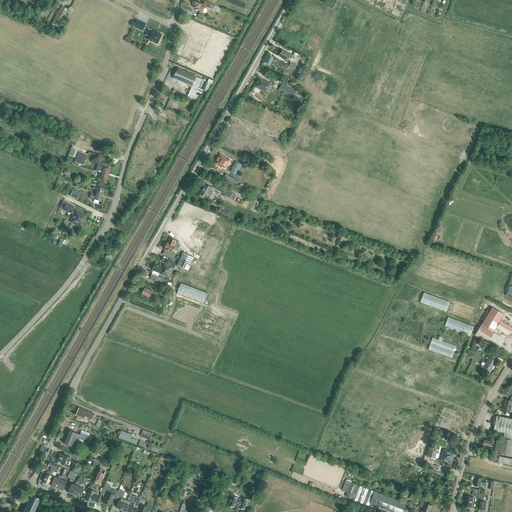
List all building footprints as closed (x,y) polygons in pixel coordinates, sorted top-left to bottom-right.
[(193,5),(192,7),(193,7),(196,8),(196,10),(203,12),(204,8),(206,9),(206,7),(203,6),(203,4),(202,4),(194,1),(194,2),(193,2),(193,4),(193,5)] [(203,4),(203,6),(206,7),(210,8),(213,9),(215,5),(212,4),(205,1),(203,4)] [(56,33),(58,28),(68,10),(61,6),(51,24),(52,24),(49,29),(56,33)] [(146,24),(136,20),(134,27),(143,31),(146,24)] [(147,40),(158,44),(160,39),(162,34),(155,32),(156,31),(151,29),(148,36),(149,37),(147,40)] [(293,56),(291,55),(283,50),(279,56),(288,61),(289,58),(291,59),(293,56)] [(202,79),(178,69),(174,78),(192,86),(188,96),(197,100),(199,96),(196,94),(202,79)] [(259,77),(254,86),(265,92),(270,83),(259,77)] [(202,90),(206,91),(206,89),(208,90),(211,82),(206,80),(202,90)] [(293,98),(296,91),(282,83),(278,91),(293,98)] [(77,151),(71,148),(68,155),(74,157),(77,151)] [(74,162),(83,165),(87,156),(87,155),(78,152),(74,162)] [(214,164),(215,164),(215,165),(216,165),(217,165),(222,168),(222,167),(225,169),(225,168),(226,169),(231,160),(220,153),(219,154),(217,158),(214,164)] [(101,180),(106,181),(108,176),(107,175),(109,169),(110,165),(101,162),(102,160),(103,160),(104,156),(99,155),(98,159),(99,159),(96,170),(101,171),(100,173),(99,173),(98,176),(99,177),(99,178),(102,179),(101,180)] [(230,172),(236,175),(242,165),(236,161),(230,172)] [(223,179),(234,185),(237,180),(226,174),(223,179)] [(207,198),(209,199),(211,195),(213,192),(210,191),(211,188),(205,184),(202,190),(199,194),(206,198),(207,198)] [(217,184),(215,188),(223,193),(225,190),(217,184)] [(93,202),(98,204),(99,201),(100,201),(101,197),(103,190),(102,190),(102,189),(97,187),(95,194),(91,193),(89,198),(94,199),(93,202)] [(69,196),(77,200),(80,196),(77,194),(78,192),(72,190),(69,196)] [(235,195),(229,191),(226,196),(233,200),(235,195)] [(59,208),(70,214),(73,207),(63,202),(59,208)] [(83,216),(84,214),(75,210),(69,223),(80,227),(81,223),(83,224),(86,217),(83,216)] [(167,243),(175,247),(178,248),(180,244),(177,243),(178,242),(176,242),(176,241),(170,238),(168,243),(167,243)] [(172,253),(173,250),(177,251),(178,248),(175,247),(167,243),(164,249),(172,253)] [(182,254),(177,265),(188,270),(194,258),(183,253),(182,254)] [(163,263),(162,267),(155,264),(152,270),(160,273),(159,275),(168,278),(173,267),(163,263)] [(150,280),(161,284),(163,278),(152,274),(150,280)] [(181,283),(177,294),(204,304),(208,293),(181,283)] [(156,294),(152,292),(153,292),(145,287),(142,294),(149,297),(148,298),(152,300),(156,294)] [(424,293),(420,303),(446,312),(450,302),(424,293)] [(511,327),(501,320),(504,315),(492,307),(481,325),(482,325),(475,336),(498,350),(505,339),(511,327)] [(448,317),(444,327),(470,337),(474,326),(448,317)] [(433,338),(428,350),(452,358),(456,346),(433,338)] [(488,357),(489,357),(481,371),(485,374),(487,371),(489,373),(496,361),(494,360),(496,356),(491,353),(488,357)] [(510,414),(511,406),(511,397),(510,401),(505,399),(502,412),(506,413),(505,415),(509,416),(510,414)] [(86,420),(87,417),(92,419),(94,414),(78,407),(75,415),(84,419),(86,420)] [(511,434),(511,418),(496,416),(493,431),(504,433),(511,434)] [(151,433),(143,429),(142,430),(141,433),(148,436),(147,439),(150,440),(153,433),(151,433)] [(64,444),(71,447),(75,449),(78,443),(81,444),(84,439),(86,440),(89,433),(86,432),(86,433),(85,434),(80,432),(79,435),(77,434),(69,430),(64,444)] [(118,438),(129,442),(136,445),(137,441),(132,439),(132,440),(130,439),(132,435),(121,430),(121,431),(119,431),(118,431),(118,432),(117,433),(117,434),(118,435),(119,436),(118,438)] [(511,434),(504,433),(503,438),(502,441),(497,440),(496,442),(496,444),(494,451),(510,454),(511,445),(511,434)] [(399,448),(402,449),(404,450),(407,443),(401,441),(399,448)] [(429,449),(427,456),(435,458),(437,451),(429,449)] [(441,460),(451,463),(454,453),(444,450),(441,460)] [(78,457),(65,451),(63,455),(60,453),(57,461),(63,463),(66,464),(68,465),(71,458),(76,461),(78,457)] [(43,482),(45,483),(48,484),(51,476),(56,465),(49,462),(47,465),(51,467),(49,472),(47,471),(46,474),(43,482)] [(100,484),(105,471),(98,468),(98,470),(93,481),(100,484)] [(64,469),(61,476),(60,479),(56,488),(62,490),(66,481),(62,480),(63,477),(66,470),(64,469)] [(347,475),(353,478),(355,472),(349,470),(347,475)] [(56,488),(60,479),(61,476),(58,475),(58,478),(54,476),(50,486),(56,488)] [(75,490),(73,495),(80,497),(83,488),(80,487),(80,484),(82,483),(84,478),(84,477),(81,476),(79,481),(78,483),(77,486),(75,490)] [(71,483),(67,492),(73,495),(75,490),(77,486),(78,483),(76,482),(75,485),(71,483)] [(237,484),(230,482),(227,490),(234,492),(237,484)] [(345,497),(352,499),(369,507),(370,503),(374,491),(357,485),(351,482),(350,486),(347,493),(345,497)] [(103,504),(107,505),(107,504),(110,505),(111,503),(112,503),(117,492),(111,490),(110,486),(106,484),(102,494),(104,498),(102,502),(103,503),(103,504)] [(89,490),(85,499),(88,500),(90,502),(91,501),(94,502),(98,493),(94,492),(89,490)] [(125,492),(121,491),(119,490),(115,499),(119,501),(116,508),(119,509),(119,510),(122,511),(127,500),(124,499),(123,497),(125,492)] [(374,491),(370,503),(391,511),(403,511),(406,504),(374,491)] [(31,494),(22,511),(32,511),(38,500),(39,498),(31,494)] [(480,501),(478,509),(484,510),(485,506),(486,506),(487,502),(486,502),(483,501),(484,495),(479,494),(479,496),(478,501),(480,501)] [(136,508),(140,498),(134,496),(132,501),(130,502),(127,500),(122,511),(124,511),(126,511),(127,511),(126,511),(130,511),(133,506),(136,508)] [(232,496),(229,505),(234,507),(235,505),(239,507),(245,509),(246,505),(247,506),(250,500),(246,498),(246,499),(241,498),(241,499),(232,496)] [(464,506),(471,508),(473,498),(466,497),(464,506)] [(429,511),(432,506),(425,503),(427,500),(422,498),(419,507),(422,508),(422,510),(421,511),(429,511)] [(138,511),(149,511),(152,505),(148,503),(146,507),(141,505),(138,511)]
